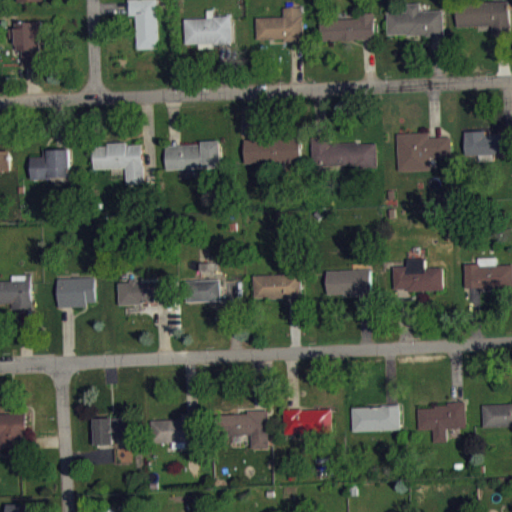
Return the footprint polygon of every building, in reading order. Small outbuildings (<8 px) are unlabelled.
[(129,0),(130,15),(137,15),(138,48),(160,48),(158,0),(129,0)] [(457,26),(492,24),(493,33),(511,33),(509,0),(456,2),(457,26)] [(387,11),(408,11),(408,2),(420,2),(421,10),(444,10),(445,36),(427,36),(426,34),(409,35),(409,32),(389,33),(387,11)] [(257,16),(258,39),(284,38),(285,41),(305,40),(303,5),(285,7),(285,16),(257,16)] [(186,43),(186,19),(208,18),(208,10),(215,9),(215,16),(233,16),(234,43),(216,43),(216,48),(199,48),(199,43),(186,43)] [(321,18),(322,38),(376,37),(374,11),(359,11),(359,18),(321,18)] [(43,20),(16,22),(16,28),(11,28),(11,37),(17,37),(17,49),(23,49),(23,65),(40,65),(40,34),(44,33),(43,20)] [(465,130),(466,154),(480,154),(480,160),(494,159),(493,153),(511,153),(511,132),(485,133),(485,130),(465,130)] [(398,132),(399,169),(431,169),(430,156),(452,155),(451,136),(430,137),(429,131),(398,132)] [(313,136),(314,164),(353,163),(354,167),(378,167),(377,141),(359,142),(359,141),(335,141),(336,136),(313,136)] [(245,138),(245,162),(302,161),(301,137),(245,138)] [(220,139),(221,166),(167,168),(166,145),(202,143),(203,140),(220,139)] [(94,168),(94,146),(108,146),(108,142),(127,142),(127,145),(142,144),(144,183),(128,183),(126,167),(94,168)] [(31,156),(32,178),(72,176),(71,147),(44,148),(44,156),(31,156)] [(0,150),(0,170),(11,170),(10,150),(0,150)] [(467,269),(467,293),(511,292),(511,269),(498,270),(498,262),(480,263),(480,269),(467,269)] [(396,272),(397,296),(446,294),(445,273),(428,273),(427,263),(410,264),(410,272),(396,272)] [(327,270),(328,293),(373,292),(371,268),(327,270)] [(0,280),(0,302),(12,302),(12,308),(33,307),(32,272),(26,272),(26,275),(13,275),(13,280),(0,280)] [(254,274),(256,298),(303,296),(301,273),(254,274)] [(58,277),(59,306),(87,305),(87,301),(96,301),(96,276),(58,277)] [(120,304),(120,282),(131,282),(131,278),(140,277),(140,281),(167,280),(167,297),(155,298),(155,301),(144,301),(144,304),(120,304)] [(220,278),(221,299),(187,301),(186,279),(220,278)] [(419,407),(435,407),(435,404),(450,404),(450,401),(466,400),(467,427),(448,427),(448,441),(435,441),(434,428),(419,429),(419,407)] [(511,402),(483,404),(485,426),(511,424),(511,402)] [(382,406),(352,407),(353,430),(401,428),(400,403),(382,404),(382,406)] [(285,409),(286,433),(334,431),(332,407),(303,409),(303,407),(285,409)] [(253,447),(253,434),(224,434),(223,413),(249,413),(249,409),(268,409),(269,447),(253,447)] [(0,412),(0,447),(9,447),(9,451),(28,451),(26,412),(0,412)] [(152,419),(153,442),(187,441),(187,448),(202,448),(200,412),(183,412),(183,418),(152,419)] [(95,418),(96,444),(115,443),(115,438),(131,438),(130,416),(95,418)] [(7,503),(7,511),(27,511),(28,504),(7,503)]
